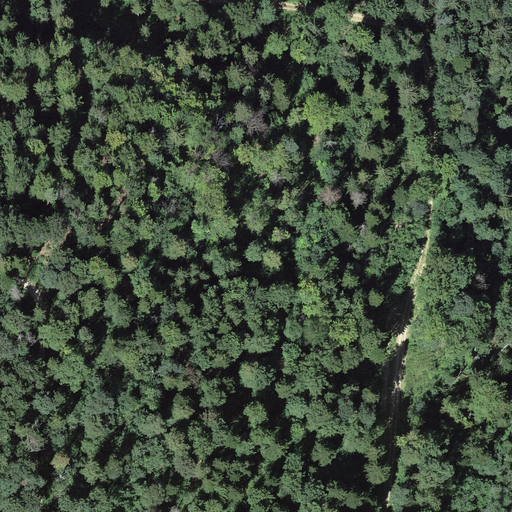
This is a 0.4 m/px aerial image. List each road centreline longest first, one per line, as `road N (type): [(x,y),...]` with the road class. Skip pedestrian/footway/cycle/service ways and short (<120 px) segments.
road 1 (track): [(385,511),(434,166),(424,52),(406,30),(358,15),(252,0)]
road 2 (track): [(245,511),(278,378),(290,271),(314,192),(312,138),(293,85),(196,0)]
road 3 (track): [(39,511),(34,406),(44,310),(18,284),(0,283)]
